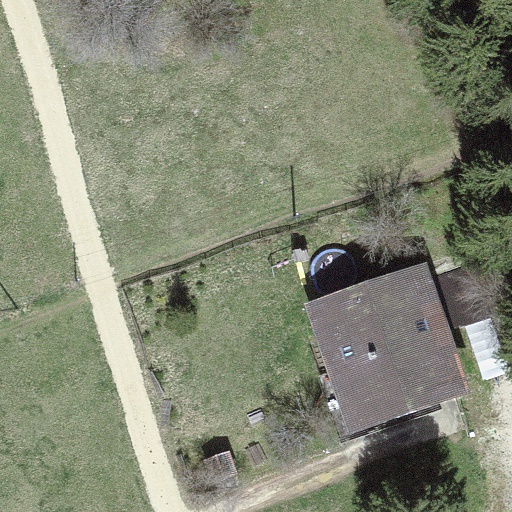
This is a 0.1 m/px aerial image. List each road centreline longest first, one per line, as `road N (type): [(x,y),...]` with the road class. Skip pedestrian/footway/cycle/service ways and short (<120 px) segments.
road 1 (track): [(31,0),(101,286),(184,511)]
road 2 (track): [(248,511),(467,426)]
